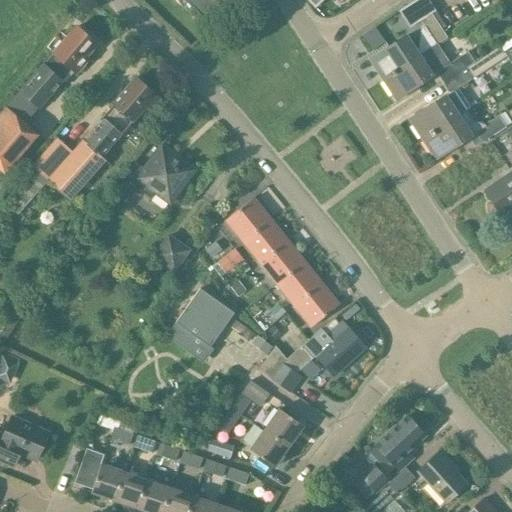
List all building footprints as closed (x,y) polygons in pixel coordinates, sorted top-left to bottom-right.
[(191,0),(208,17),(218,7),(213,1),(213,0),(191,0)] [(406,36),(370,59),(383,79),(437,44),(438,44),(447,37),(432,13),(421,21),(429,34),(419,41),(418,49),(416,51),(406,36)] [(86,57),(97,44),(76,27),(19,92),(38,108),(72,69),(76,72),(88,59),(86,57)] [(397,99),(436,72),(450,63),(438,44),(437,44),(383,79),(397,99)] [(467,52),(450,63),(436,72),(443,83),(466,68),(474,62),(467,52)] [(457,89),(473,78),(466,68),(443,83),(450,93),(457,89)] [(58,139),(33,170),(47,182),(70,201),(71,199),(96,171),(105,160),(101,157),(144,108),(148,112),(159,99),(135,78),(113,104),(113,105),(97,123),(83,140),(82,140),(73,151),(62,142),(58,139)] [(469,108),(457,89),(450,93),(410,119),(423,139),(465,111),(469,108)] [(0,169),(5,173),(38,135),(6,108),(0,114),(0,169)] [(465,111),(423,139),(436,159),(475,133),(474,132),(485,125),(472,121),(465,111)] [(485,125),(474,132),(475,133),(481,143),(505,127),(498,116),(485,125)] [(144,169),(137,178),(139,180),(144,184),(140,191),(150,199),(151,197),(155,192),(170,203),(195,169),(162,145),(144,169)] [(127,172),(109,197),(121,206),(134,187),(139,180),(137,178),(127,172)] [(511,172),(485,190),(501,214),(511,206),(511,172)] [(244,241),(270,221),(253,199),(226,219),(244,241)] [(260,263),(287,242),(270,221),(244,241),(260,263)] [(172,231),(152,250),(171,271),(191,253),(172,231)] [(277,284),(304,263),(287,242),(260,263),(277,284)] [(233,245),(217,260),(229,274),(246,259),(233,245)] [(294,306),(320,285),(304,263),(277,284),(294,306)] [(320,285),(294,306),(311,328),(338,307),(320,285)] [(200,289),(166,336),(200,361),(234,313),(200,289)] [(334,376),(365,348),(342,323),(328,335),(322,328),(316,334),(303,345),(302,345),(287,359),(276,346),(258,370),(291,393),(302,377),(297,373),(314,358),(316,357),(334,376)] [(0,352),(0,380),(10,385),(19,365),(17,364),(19,360),(0,351),(0,352)] [(232,407),(242,414),(251,401),(260,407),(270,393),(251,380),(232,407)] [(217,427),(228,434),(242,414),(232,407),(217,427)] [(265,430),(289,447),(303,427),(279,410),(265,430)] [(408,416),(376,445),(399,470),(414,456),(408,450),(425,435),(408,416)] [(0,460),(5,463),(11,465),(16,452),(36,461),(48,433),(11,417),(3,435),(0,433),(0,460)] [(134,434),(113,428),(109,439),(130,446),(134,434)] [(289,447),(265,430),(250,450),(274,467),(289,447)] [(156,442),(137,435),(133,447),(152,454),(156,442)] [(234,446),(211,439),(207,451),(230,459),(234,446)] [(180,450),(160,444),(156,456),(176,462),(180,450)] [(87,449),(75,484),(92,490),(91,493),(115,501),(125,473),(101,465),(104,455),(87,449)] [(203,458),(183,451),(178,463),(199,470),(203,458)] [(446,502),(466,484),(450,466),(452,464),(439,451),(418,471),(446,502)] [(226,466),(206,459),(202,471),(222,478),(226,466)] [(375,465),(362,477),(376,492),(389,481),(375,465)] [(245,485),(249,473),(230,467),(226,478),(245,485)] [(405,467),(387,485),(397,495),(415,478),(405,467)] [(125,473),(115,501),(138,509),(148,481),(125,473)] [(148,481),(138,509),(146,511),(162,511),(170,489),(148,481)] [(170,489),(162,511),(188,511),(194,497),(170,489)] [(194,497),(188,511),(216,511),(218,505),(194,497)] [(468,511),(495,511),(483,499),(468,511)]
